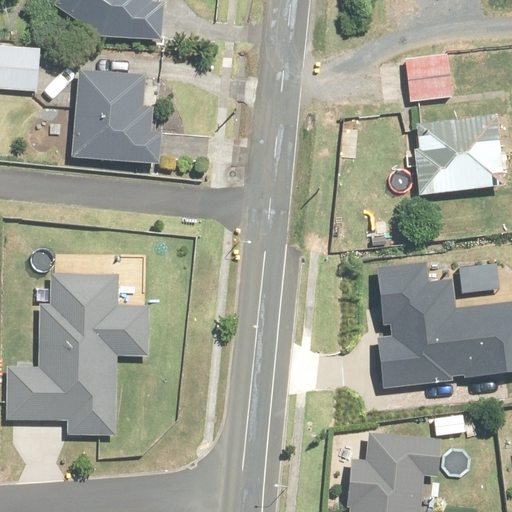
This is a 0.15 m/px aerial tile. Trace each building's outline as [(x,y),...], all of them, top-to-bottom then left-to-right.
[(42,0),(59,11),(101,41),(165,46),(165,38),(168,8),(156,8),(157,0),(42,0)] [(0,91),(39,94),(41,51),(0,47),(0,91)] [(441,99),(454,98),(450,55),(408,59),(412,98),(412,102),(441,99)] [(163,170),(164,158),(166,138),(154,137),(155,132),(157,112),(146,111),(149,80),(81,75),(78,103),(73,162),(157,169),(163,170)] [(508,172),(505,152),(501,115),(420,124),(423,148),(417,149),(422,195),(494,187),(492,174),(508,172)] [(430,288),(428,268),(378,274),(385,331),(377,332),(384,392),(511,376),(511,308),(455,315),(452,285),(430,288)] [(118,281),(52,279),(51,315),(43,315),(41,373),(10,372),(8,424),(69,426),(68,438),(115,440),(119,360),(149,361),(151,312),(117,311),(118,281)] [(441,445),(374,438),(370,466),(355,465),(349,511),(424,511),(428,479),(437,480),(441,445)]
